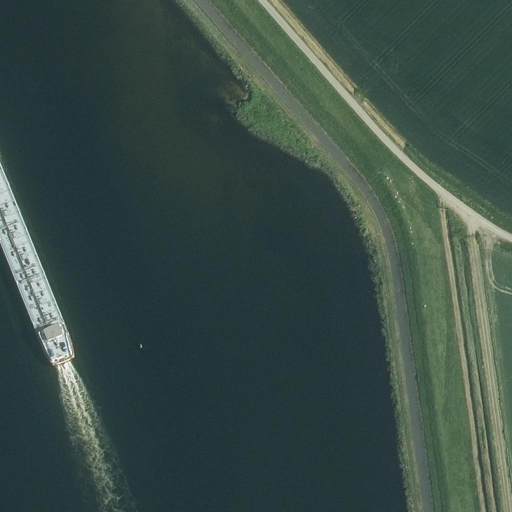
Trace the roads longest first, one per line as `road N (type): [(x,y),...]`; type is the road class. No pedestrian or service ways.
road 1 (unclassified): [(511,239),(397,153),(260,0)]
road 2 (track): [(471,214),(509,511)]
